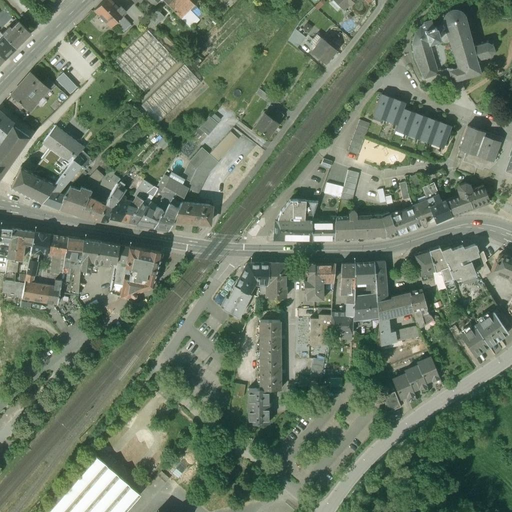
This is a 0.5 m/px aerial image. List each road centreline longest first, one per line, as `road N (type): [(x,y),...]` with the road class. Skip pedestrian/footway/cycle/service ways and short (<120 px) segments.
road 1 (secondary): [(0,212),(234,251),(388,247),(458,226),(511,235)]
road 2 (residential): [(329,511),(393,438),(511,355)]
road 3 (residential): [(511,130),(391,80)]
